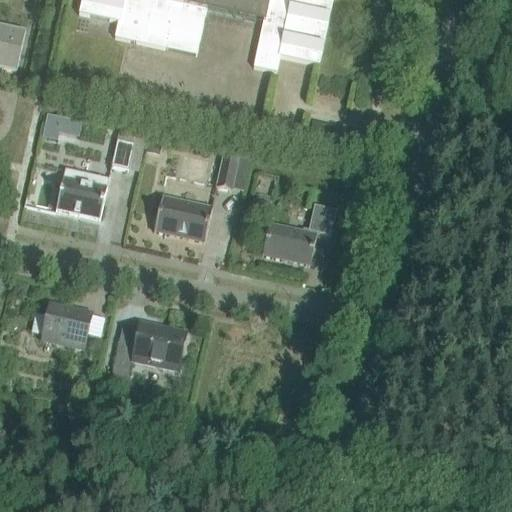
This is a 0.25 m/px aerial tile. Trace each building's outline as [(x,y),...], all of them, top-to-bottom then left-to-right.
[(81,0),(78,16),(117,25),(114,40),(196,58),(205,16),(262,29),(253,71),(276,75),(280,60),(319,68),(333,0),(81,0)] [(0,71),(16,75),(26,33),(0,27),(0,71)] [(45,118),(40,142),(57,146),(58,137),(77,142),(81,126),(45,118)] [(118,142),(112,170),(128,173),(134,146),(118,142)] [(239,157),(225,154),(216,191),(231,194),(239,157)] [(65,172),(56,213),(100,223),(109,182),(65,172)] [(161,200),(157,222),(154,223),(153,226),(153,229),(155,231),(154,235),(174,239),(174,236),(188,239),(188,242),(205,246),(212,212),(161,200)] [(303,232),(302,236),(269,228),(262,259),(310,270),(317,236),(331,239),(336,213),(314,208),(308,233),(303,232)] [(27,286),(15,283),(12,293),(25,296),(27,286)] [(50,307),(42,340),(57,343),(56,347),(83,353),(92,317),(76,313),(76,315),(69,313),(70,312),(50,307)] [(156,331),(140,327),(132,364),(178,374),(186,337),(167,333),(167,334),(156,331)] [(114,372),(110,388),(126,391),(129,375),(114,372)] [(95,385),(78,381),(74,397),(92,401),(95,385)]
